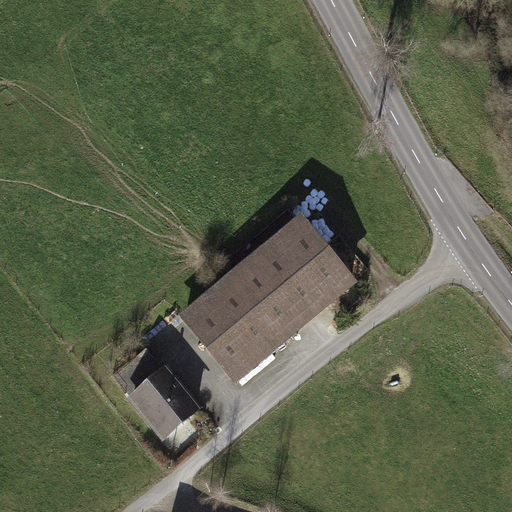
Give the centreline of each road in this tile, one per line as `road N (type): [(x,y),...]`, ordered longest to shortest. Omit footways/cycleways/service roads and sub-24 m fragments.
road 1 (track): [(138,511),(473,247)]
road 2 (tertiary): [(511,298),(407,138),(332,0)]
